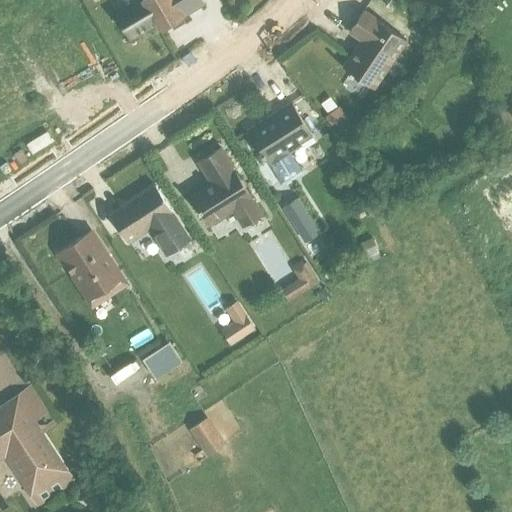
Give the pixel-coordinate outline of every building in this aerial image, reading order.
[(185,14),(176,0),(138,0),(116,13),(130,37),(157,21),(161,28),(169,24),(172,22),(175,26),(184,21),(182,16),(185,14)] [(364,39),(345,67),(376,88),(409,40),(364,9),(350,30),(364,39)] [(332,95),(321,103),(329,114),(326,116),(338,131),(352,120),(332,95)] [(293,101),(249,129),(283,182),(303,170),(291,152),(303,145),(306,149),(318,141),(293,101)] [(212,180),(191,193),(211,225),(216,223),(234,211),(243,226),(259,219),(257,217),(264,213),(221,145),(199,160),(212,180)] [(157,184),(111,214),(129,242),(150,229),(167,254),(192,238),(157,184)] [(299,195),(283,205),(305,240),(321,230),(299,195)] [(92,229),(58,251),(95,306),(128,285),(92,229)] [(299,277),(283,288),(290,299),(318,282),(303,259),(292,265),(299,277)] [(234,319),(221,327),(232,343),(256,327),(237,298),(226,306),(234,319)] [(170,341),(144,358),(158,377),(182,361),(170,341)] [(0,460),(7,456),(39,507),(78,482),(45,431),(57,422),(55,418),(42,427),(37,419),(50,411),(32,384),(0,404),(0,460)] [(208,416),(189,428),(207,455),(226,443),(208,416)]
